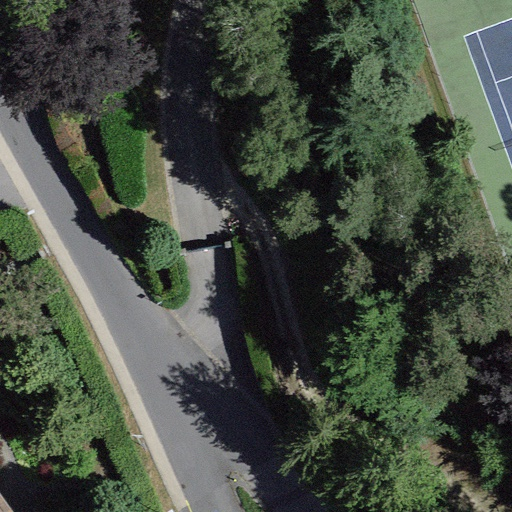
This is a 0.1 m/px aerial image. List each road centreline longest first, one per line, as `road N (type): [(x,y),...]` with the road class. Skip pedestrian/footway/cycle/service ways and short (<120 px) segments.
road 1 (residential): [(135,336),(0,87)]
road 2 (residential): [(135,336),(304,511)]
road 3 (residential): [(215,511),(135,336)]
